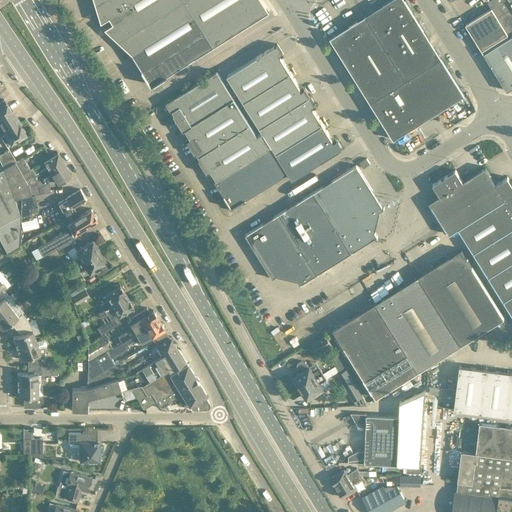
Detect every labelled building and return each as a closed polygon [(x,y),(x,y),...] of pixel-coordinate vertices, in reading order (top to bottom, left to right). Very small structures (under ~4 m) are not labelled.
[(102,21),(110,16),(114,22),(105,27),(119,40),(133,53),(152,83),(269,10),(262,0),(95,0),(96,3),(102,21)] [(405,79),(406,79),(441,56),(405,0),(389,0),(366,15),(405,79)] [(511,9),(511,8),(511,6),(511,3),(511,2),(509,0),(490,0),(488,2),(492,7),(465,24),(482,50),(511,30),(511,9)] [(370,101),(405,79),(366,15),(337,33),(332,36),(330,37),(331,39),(334,44),(370,101)] [(511,34),(484,53),(507,90),(511,86),(511,34)] [(227,74),(243,100),(290,71),(279,54),(282,51),(277,43),(227,74)] [(405,79),(370,101),(390,132),(393,137),(394,138),(395,137),(400,134),(465,94),(441,56),(406,79),(405,79)] [(183,130),(185,128),(234,97),(217,70),(166,102),(183,130)] [(243,100),(260,126),(310,95),(304,87),(301,89),(290,71),(243,100)] [(261,132),(269,145),(270,144),(275,152),(322,123),(312,105),(315,103),(310,95),(260,126),(262,131),(261,132)] [(186,139),(197,156),(250,122),(234,97),(185,128),(190,137),(186,139)] [(0,127),(17,116),(13,110),(12,110),(5,99),(0,101),(0,127)] [(17,116),(0,127),(0,134),(7,145),(12,142),(14,142),(16,140),(16,139),(26,133),(25,132),(25,130),(24,128),(22,128),(19,122),(20,122),(17,116)] [(211,170),(216,178),(269,145),(261,132),(257,134),(250,122),(197,156),(207,172),(211,170)] [(322,123),(275,152),(288,172),(292,179),(342,147),(337,138),(333,140),(322,123)] [(269,145),(216,178),(214,179),(228,201),(226,202),(231,210),(239,205),(238,203),(288,172),(275,152),(270,144),(269,145)] [(9,149),(0,154),(0,160),(2,164),(4,168),(15,161),(16,161),(9,149)] [(29,169),(23,172),(22,173),(28,185),(42,177),(46,175),(64,164),(57,152),(44,160),(48,166),(35,173),(32,167),(29,169)] [(16,161),(15,161),(22,173),(23,172),(29,169),(23,157),(16,161)] [(360,162),(363,167),(370,163),(367,158),(360,162)] [(48,182),(46,175),(42,177),(28,185),(22,173),(15,161),(4,168),(0,169),(0,238),(3,245),(7,252),(20,245),(20,220),(21,220),(21,210),(21,197),(35,194),(50,190),(48,182)] [(48,182),(55,177),(58,183),(71,175),(67,167),(64,164),(46,175),(48,182)] [(313,191),(351,251),(351,252),(352,252),(352,251),(368,241),(376,235),(377,236),(378,236),(375,231),(380,210),(384,207),(384,206),(383,207),(357,164),(313,191)] [(486,166),(463,180),(467,187),(483,212),(511,194),(511,183),(508,176),(496,183),(486,166)] [(429,201),(449,233),(458,228),(483,212),(467,187),(463,180),(456,169),(433,183),(440,195),(429,201)] [(87,199),(80,189),(67,197),(66,196),(57,202),(66,217),(75,211),(73,207),(87,199)] [(313,191),(279,212),(317,272),(317,273),(318,273),(318,272),(351,251),(313,191)] [(21,197),(21,210),(21,220),(33,217),(31,211),(38,209),(35,194),(21,197)] [(458,228),(474,252),(511,227),(511,194),(483,212),(458,228)] [(70,226),(31,250),(36,259),(46,252),(47,253),(71,240),(72,239),(77,236),(75,232),(93,221),(97,218),(96,217),(97,215),(96,213),(94,213),(91,208),(82,213),(77,216),(78,217),(72,221),(68,223),(70,226)] [(279,212),(246,234),(272,276),(271,276),(272,277),(277,274),(298,279),(300,284),(301,283),(317,272),(279,212)] [(511,227),(474,252),(489,276),(511,260),(511,227)] [(71,240),(47,253),(49,258),(59,252),(60,254),(65,251),(74,246),(72,242),(71,240)] [(73,259),(76,265),(100,251),(97,246),(97,244),(95,241),(93,241),(93,240),(76,250),(80,255),(73,259)] [(461,248),(419,275),(462,343),(504,317),(461,248)] [(100,251),(76,265),(80,271),(87,266),(90,272),(106,262),(106,260),(106,259),(104,256),(103,256),(100,251)] [(511,260),(489,276),(504,300),(511,294),(511,260)] [(19,262),(14,265),(17,271),(22,268),(19,262)] [(54,268),(52,270),(55,275),(58,274),(63,270),(60,265),(54,268)] [(3,282),(7,287),(11,284),(0,270),(0,269),(0,280),(2,283),(3,282)] [(58,274),(55,275),(58,281),(61,279),(63,278),(67,276),(63,270),(58,274)] [(52,271),(42,275),(44,281),(54,277),(52,271)] [(419,275),(376,301),(419,370),(462,343),(419,275)] [(68,288),(72,294),(85,287),(81,280),(68,288)] [(101,303),(104,308),(127,295),(123,289),(124,288),(123,285),(121,286),(120,284),(118,285),(116,284),(114,286),(114,287),(105,293),(109,299),(101,303)] [(0,315),(11,307),(4,298),(8,295),(4,289),(7,287),(0,292),(0,315)] [(73,297),(77,303),(89,295),(85,289),(73,297)] [(4,298),(11,307),(17,302),(10,293),(8,295),(4,298)] [(104,308),(98,312),(102,318),(108,314),(111,319),(103,324),(107,331),(121,323),(120,321),(117,316),(117,315),(119,314),(119,315),(128,310),(129,310),(132,309),(132,307),(134,306),(132,304),(133,302),(132,300),(130,300),(127,295),(104,308)] [(419,370),(376,301),(333,328),(376,397),(419,370)] [(11,307),(18,316),(22,312),(24,311),(17,302),(11,307)] [(11,307),(0,315),(0,325),(3,329),(11,322),(13,321),(16,325),(26,318),(22,312),(18,316),(11,307)] [(147,307),(127,319),(136,333),(159,319),(157,315),(157,313),(156,311),(154,311),(153,309),(150,311),(147,307)] [(20,334),(13,336),(17,348),(37,341),(34,333),(33,330),(32,330),(28,325),(30,323),(28,320),(26,318),(16,325),(22,333),(20,334)] [(36,318),(28,320),(30,323),(28,325),(32,330),(33,330),(34,333),(40,331),(36,318)] [(88,373),(88,379),(103,370),(115,363),(112,358),(130,347),(128,344),(135,340),(138,345),(151,336),(156,333),(165,328),(164,326),(164,325),(163,323),(162,323),(159,319),(136,333),(122,341),(113,346),(89,361),(88,373)] [(107,331),(103,324),(98,327),(102,334),(107,331)] [(86,341),(82,332),(77,334),(80,343),(86,341)] [(89,351),(89,361),(113,346),(105,334),(90,343),(89,351)] [(332,344),(326,334),(312,342),(318,352),(332,344)] [(152,353),(131,365),(135,371),(136,371),(135,370),(137,369),(176,346),(173,342),(174,341),(172,339),(171,338),(170,337),(162,342),(157,345),(154,346),(153,347),(152,349),(152,351),(152,353)] [(37,341),(17,348),(21,359),(28,357),(31,356),(31,366),(45,366),(45,347),(46,346),(46,343),(45,340),(43,339),(37,341)] [(120,376),(88,387),(88,398),(120,389),(147,382),(168,369),(171,373),(188,363),(178,348),(177,348),(176,346),(137,369),(135,370),(136,371),(135,371),(120,376)] [(339,356),(332,360),(335,365),(340,362),(342,361),(339,356)] [(297,382),(300,387),(323,372),(320,367),(313,371),(310,366),(309,366),(306,361),(301,360),(298,362),(297,366),(300,372),(293,376),(294,377),(294,378),(296,382),(297,382)] [(88,379),(88,387),(120,376),(117,371),(123,368),(119,361),(115,363),(103,370),(88,379)] [(340,362),(335,365),(338,371),(344,368),(340,362)] [(196,376),(188,363),(171,373),(168,369),(147,382),(120,389),(124,398),(136,395),(144,408),(157,401),(196,376)] [(511,371),(460,364),(454,408),(511,415),(511,371)] [(31,372),(18,372),(18,384),(38,384),(45,384),(45,377),(43,377),(43,375),(58,375),(57,365),(47,366),(45,366),(31,366),(31,372)] [(362,396),(346,370),(338,375),(354,401),(362,396)] [(323,372),(300,387),(303,392),(303,393),(305,396),(307,397),(307,398),(316,392),(323,388),(330,383),(323,372)] [(198,377),(196,376),(157,401),(161,408),(180,397),(185,406),(189,404),(192,409),(206,409),(208,408),(210,407),(210,404),(209,402),(205,395),(206,394),(199,381),(199,379),(198,377)] [(28,406),(43,406),(43,395),(38,395),(38,384),(18,384),(18,396),(28,396),(28,406)] [(88,398),(88,387),(72,387),(71,410),(88,410),(88,398)] [(354,401),(356,404),(366,404),(366,402),(362,396),(354,401)] [(366,426),(366,435),(399,436),(400,415),(367,414),(367,413),(351,412),(358,425),(366,426)] [(440,413),(430,413),(430,425),(440,425),(440,413)] [(507,511),(511,501),(511,425),(479,421),(476,443),(475,451),(469,450),(461,449),(453,511),(507,511)] [(72,432),(69,432),(69,442),(69,443),(72,443),(80,443),(80,446),(77,446),(77,458),(80,458),(80,461),(90,461),(100,461),(100,441),(97,441),(95,441),(95,437),(85,437),(85,432),(72,432)] [(399,436),(366,435),(365,450),(358,450),(349,455),(348,461),(398,463),(399,436)] [(24,454),(32,454),(31,437),(23,437),(24,454)] [(31,437),(32,454),(43,457),(43,437),(31,437)] [(2,446),(2,451),(4,453),(8,453),(11,451),(11,446),(8,444),(4,444),(2,446)] [(331,476),(331,477),(332,479),(332,480),(333,482),(334,483),(337,487),(360,473),(361,476),(362,475),(359,471),(357,467),(348,473),(345,468),(340,472),(331,476)] [(58,485),(55,497),(76,503),(77,498),(78,499),(81,488),(88,490),(91,476),(82,474),(72,471),(70,471),(67,484),(68,484),(67,488),(58,485)] [(360,473),(337,487),(340,491),(339,493),(341,495),(342,495),(343,497),(352,492),(357,489),(354,483),(363,478),(362,475),(361,476),(360,473)] [(400,475),(400,485),(421,485),(421,475),(400,475)] [(33,482),(31,490),(42,493),(44,488),(41,488),(42,486),(36,485),(37,482),(33,481),(33,482)] [(374,490),(363,496),(372,511),(387,511),(406,501),(398,487),(383,486),(383,485),(374,490)] [(76,511),(77,508),(56,503),(54,511),(76,511)]
